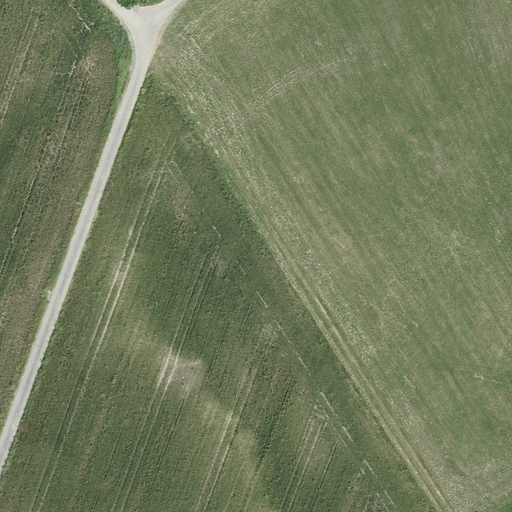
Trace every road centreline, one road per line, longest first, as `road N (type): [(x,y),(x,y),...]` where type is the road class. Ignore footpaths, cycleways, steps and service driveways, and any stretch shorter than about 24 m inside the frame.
road 1 (track): [(448,505),(311,304),(141,28),(113,0)]
road 2 (track): [(170,0),(141,28),(137,82),(0,462)]
